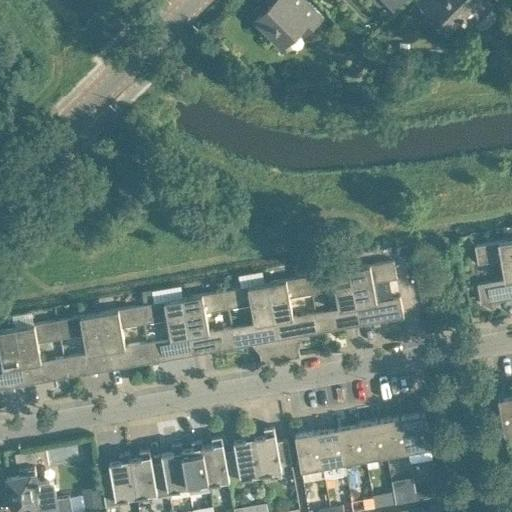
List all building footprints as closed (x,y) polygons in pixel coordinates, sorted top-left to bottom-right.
[(271,0),(272,0),(255,17),(271,33),(275,29),(285,40),(299,27),(304,32),(321,15),(306,0),(271,0)] [(471,25),(474,22),(482,31),(499,15),(491,6),(492,5),(487,0),(417,0),(409,8),(421,20),(433,7),(451,26),(461,15),(471,25)] [(511,296),(511,237),(475,244),(478,263),(502,259),(505,277),(477,282),(481,302),(511,296)] [(394,259),(351,266),(362,323),(404,316),(400,296),(377,300),(373,281),(397,277),(394,259)] [(362,323),(351,266),(316,273),(314,261),(307,262),(309,274),(312,292),(335,288),(339,307),(315,311),(319,331),(362,323)] [(319,331),(315,311),(293,315),(290,296),(312,292),(309,274),(267,281),(277,338),(319,331)] [(277,338),(267,281),(225,289),(229,307),(252,303),(255,322),(232,326),(235,346),(277,338)] [(235,346),(232,326),(209,330),(206,311),(229,307),(225,289),(183,296),(194,353),(235,346)] [(194,353),(183,296),(142,304),(145,322),(168,318),(171,337),(148,341),(152,361),(194,353)] [(152,361),(148,341),(125,345),(122,326),(145,322),(142,304),(100,311),(110,368),(152,361)] [(68,376),(64,356),(41,360),(38,341),(61,337),(58,318),(56,306),(46,308),(48,320),(16,326),(26,383),(68,376)] [(110,368),(100,311),(58,318),(61,337),(84,333),(87,351),(64,356),(68,376),(110,368)] [(0,387),(26,383),(16,326),(0,328),(0,349),(3,366),(0,366),(0,387)] [(511,430),(511,393),(498,396),(504,432),(511,430)] [(432,457),(424,410),(402,414),(409,449),(411,461),(432,457)] [(409,449),(402,414),(381,417),(387,453),(409,449)] [(387,453),(381,417),(360,421),(366,456),(387,453)] [(366,456),(360,421),(338,425),(345,460),(366,456)] [(292,461),(288,438),(277,439),(274,425),(264,426),(265,432),(255,434),(262,472),(282,468),(282,463),(292,461)] [(345,460),(338,425),(317,429),(324,464),(326,476),(347,472),(345,460)] [(262,472),(255,434),(254,428),(244,430),(245,436),(234,438),(235,447),(225,449),(229,478),(230,483),(243,481),(242,476),(262,472)] [(324,464),(317,429),(295,433),(301,468),(324,464)] [(229,478),(225,449),(222,434),(212,436),(213,442),(203,443),(210,481),(229,478)] [(210,481),(203,443),(202,437),(192,439),(193,445),(183,447),(189,485),(210,481)] [(189,485),(183,447),(182,441),(172,443),(173,449),(162,451),(163,460),(170,489),(189,485)] [(170,489),(163,460),(152,462),(150,447),(140,449),(141,454),(131,456),(137,494),(156,491),(157,496),(170,494),(170,489)] [(137,494),(131,456),(130,450),(120,452),(121,458),(109,460),(111,469),(100,471),(102,483),(105,503),(106,505),(118,503),(117,498),(137,494)] [(38,478),(35,465),(19,468),(20,473),(7,475),(13,510),(25,507),(25,511),(55,511),(52,494),(56,493),(54,480),(50,477),(40,479),(40,478),(38,478)] [(439,494),(437,484),(427,486),(428,488),(416,490),(417,498),(439,494)] [(417,498),(416,490),(404,492),(405,500),(417,498)] [(385,496),(374,498),(375,505),(386,503),(385,496)] [(375,505),(374,498),(361,500),(363,508),(375,505)] [(442,511),(441,502),(430,504),(430,511),(442,511)] [(332,511),(338,511),(344,511),(343,503),(331,505),(332,511)]
